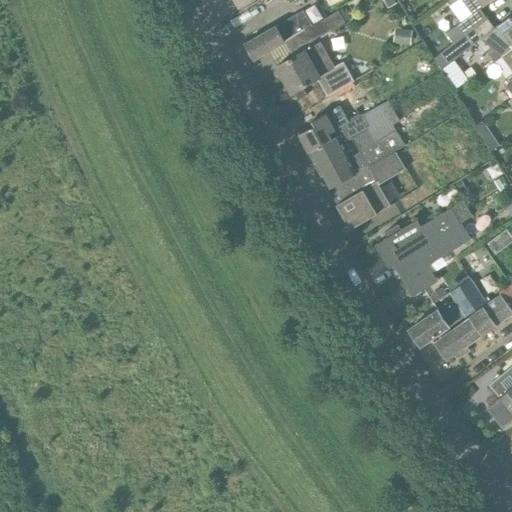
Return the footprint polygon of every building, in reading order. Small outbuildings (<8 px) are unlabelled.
[(457,0),(461,0),(472,14),(473,14),(480,9),(492,0),(449,0),(452,4),(457,0)] [(488,19),(480,9),(473,14),(472,14),(446,33),(454,43),(488,19)] [(255,59),(285,42),(305,30),(312,26),(303,10),(276,25),(277,26),(245,44),(255,59)] [(312,26),(305,30),(312,42),(345,22),(339,11),(312,26)] [(499,58),(501,56),(511,48),(511,14),(498,25),(495,28),(488,19),(454,43),(440,54),(447,63),(479,40),(499,58)] [(321,41),(313,45),(293,57),(276,67),(291,93),(293,92),(298,101),(307,96),(302,87),(322,76),(336,68),(321,41)] [(511,93),(511,48),(501,56),(511,70),(511,81),(506,86),(508,88),(511,93)] [(397,151),(404,146),(393,125),(400,122),(388,100),(363,114),(370,126),(369,127),(369,129),(353,138),(367,164),(356,170),(350,158),(352,157),(340,136),(344,133),(348,140),(350,139),(347,131),(310,151),(329,188),(397,151)] [(350,139),(353,138),(369,129),(369,127),(370,126),(363,114),(363,113),(349,120),(341,105),(312,120),(315,125),(300,133),(310,151),(347,131),(350,139)] [(329,188),(337,204),(351,228),(378,213),(391,205),(380,184),(407,169),(397,151),(329,188)] [(389,266),(395,263),(463,225),(461,223),(470,218),(461,202),(421,225),(418,219),(376,243),(389,266)] [(463,225),(395,263),(413,295),(439,281),(429,263),(471,240),(463,225)] [(439,309),(439,308),(409,329),(421,345),(451,325),(465,315),(466,316),(491,298),(487,292),(482,295),(471,279),(450,292),(455,300),(445,307),(444,305),(439,309)] [(511,311),(511,309),(502,295),(435,343),(447,359),(511,311)] [(500,396),(489,404),(503,424),(511,417),(511,367),(491,383),(500,396)]
